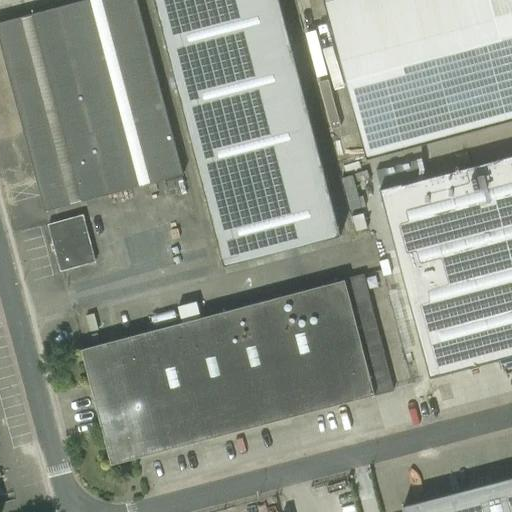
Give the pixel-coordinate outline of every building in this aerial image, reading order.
[(84,0),(0,22),(0,43),(44,211),(183,175),(136,0),(84,0)] [(261,0),(152,0),(222,258),(324,235),(261,0)] [(453,0),(324,0),(367,159),(489,126),(477,85),(453,0)] [(511,0),(453,0),(477,85),(489,126),(511,119),(511,0)] [(511,156),(381,191),(430,378),(511,356),(511,156)] [(47,224),(60,271),(95,262),(82,215),(47,224)] [(302,290),(333,406),(394,390),(363,274),(302,290)] [(182,322),(80,349),(111,464),(333,406),(302,290),(201,317),(196,301),(178,306),(182,322)] [(405,511),(511,511),(511,477),(404,505),(405,511)]
